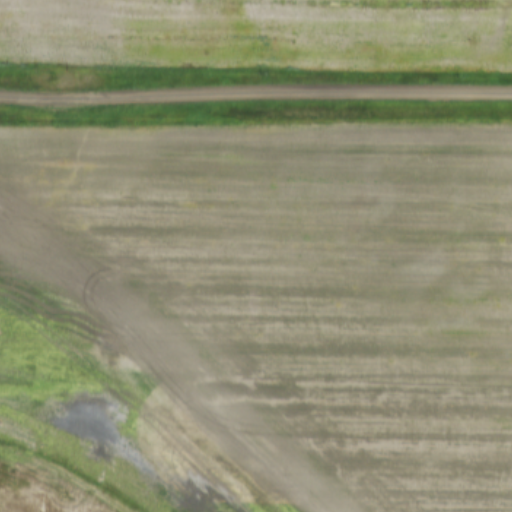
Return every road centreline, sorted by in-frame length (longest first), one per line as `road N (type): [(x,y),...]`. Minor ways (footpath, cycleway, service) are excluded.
road 1 (residential): [(511,92),(247,89),(68,103),(0,94)]
road 2 (track): [(0,447),(127,511)]
